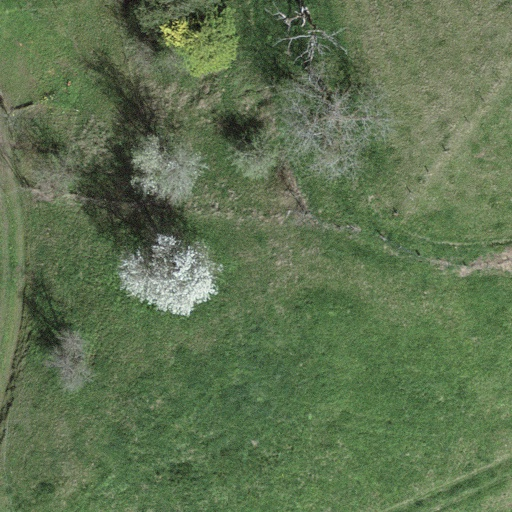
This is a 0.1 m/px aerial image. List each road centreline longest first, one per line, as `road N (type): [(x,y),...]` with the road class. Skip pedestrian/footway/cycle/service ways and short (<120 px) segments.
road 1 (track): [(0,155),(12,292),(0,344)]
road 2 (track): [(400,511),(511,460)]
